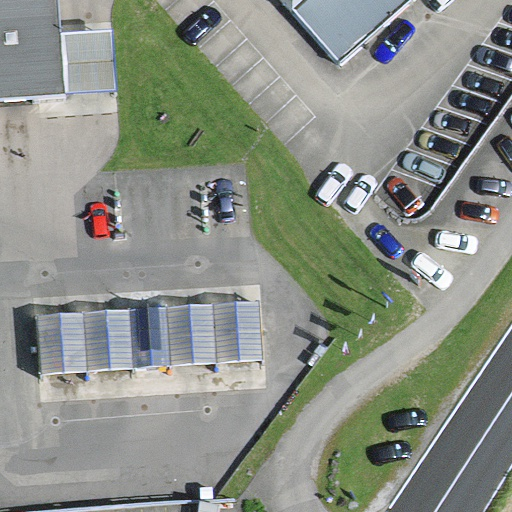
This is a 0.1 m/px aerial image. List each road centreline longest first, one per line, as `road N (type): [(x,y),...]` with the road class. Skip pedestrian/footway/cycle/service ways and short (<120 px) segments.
road 1 (unknown): [(476,0),(343,133),(343,176),(359,209),(460,301)]
road 2 (track): [(511,229),(439,322),(327,405),(295,458),(292,511)]
road 3 (unknown): [(242,0),(323,93),(343,133)]
road 4 (primary): [(511,393),(435,511)]
